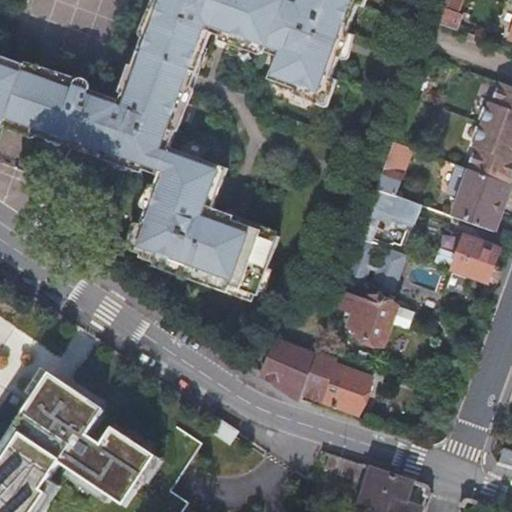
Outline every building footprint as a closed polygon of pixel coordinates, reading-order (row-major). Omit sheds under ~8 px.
[(269,80),(296,89),(295,95),(329,107),(339,80),(333,78),(340,58),(346,60),(355,35),(349,33),(360,5),(365,7),(367,0),(154,0),(141,37),(147,39),(144,47),(138,64),(131,62),(120,92),(123,94),(121,100),(100,93),(99,96),(91,92),(92,88),(91,85),(89,82),(87,80),(81,81),(45,69),(27,62),(26,65),(0,55),(0,126),(19,133),(34,139),(36,138),(38,136),(71,147),(72,144),(94,152),(160,176),(132,251),(142,255),(141,259),(188,275),(189,272),(260,296),(281,237),(234,220),(233,223),(223,219),(225,212),(215,208),(230,169),(171,148),(181,119),(184,119),(201,70),(209,48),(207,47),(212,34),(222,37),(221,39),(227,41),(267,56),(269,51),(278,55),(269,80)] [(463,1),(460,0),(445,0),(437,22),(458,29),(463,16),(458,15),(463,1)] [(467,169),(511,186),(511,183),(511,88),(498,84),(491,104),(486,102),(485,107),(481,116),(478,126),(475,134),(472,144),(470,148),(475,149),(467,169)] [(481,116),(485,107),(478,104),(474,113),(481,116)] [(465,141),(472,144),(475,134),(468,132),(465,141)] [(412,149),(394,142),(376,189),(394,196),(412,149)] [(453,218),(494,234),(511,186),(467,169),(459,167),(447,196),(459,200),(453,218)] [(376,189),(359,237),(370,241),(381,212),(416,225),(422,207),(394,196),(376,189)] [(370,241),(359,237),(344,278),(360,283),(366,266),(376,269),(365,300),(346,293),(341,308),(346,310),(345,314),(353,317),(349,327),(360,331),(358,336),(384,346),(393,322),(410,329),(416,312),(387,301),(405,254),(386,247),(382,257),(371,253),(375,243),(370,241)] [(444,289),(489,306),(508,253),(467,237),(459,259),(443,253),(438,267),(451,272),(444,289)] [(276,342),(264,375),(300,399),(302,393),(316,356),(276,342)] [(337,357),(318,351),(316,356),(302,393),(357,414),(372,377),(351,370),(349,374),(333,369),(337,357)] [(0,452),(0,511),(38,511),(58,482),(53,479),(63,463),(73,469),(116,497),(128,506),(144,482),(161,456),(116,427),(105,444),(92,435),(104,417),(109,409),(53,372),(0,452)] [(221,420),(214,430),(233,443),(240,432),(221,420)] [(498,467),(511,471),(511,454),(503,451),(498,467)] [(167,460),(161,456),(144,482),(150,486),(167,460)] [(410,501),(417,480),(394,473),(375,467),(359,511),(412,511),(413,509),(408,507),(410,501)] [(116,497),(73,469),(69,475),(112,503),(116,497)] [(46,511),(64,486),(58,482),(38,511),(46,511)] [(408,507),(413,509),(412,511),(426,511),(428,507),(410,501),(408,507)]
